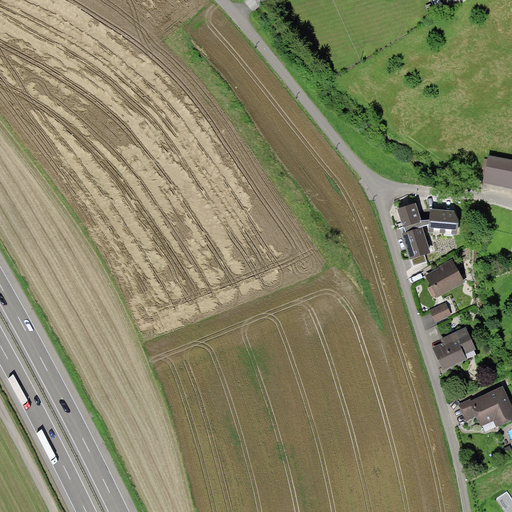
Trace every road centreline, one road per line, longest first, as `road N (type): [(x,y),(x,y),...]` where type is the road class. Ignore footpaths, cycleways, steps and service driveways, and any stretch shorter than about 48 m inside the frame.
road 1 (track): [(193,511),(161,400),(117,296),(0,122)]
road 2 (residential): [(468,511),(380,192)]
road 3 (motorway): [(117,511),(0,286)]
road 4 (unclassified): [(228,0),(380,192)]
road 5 (motorway): [(0,348),(85,511)]
road 6 (residential): [(380,192),(463,190),(511,203)]
